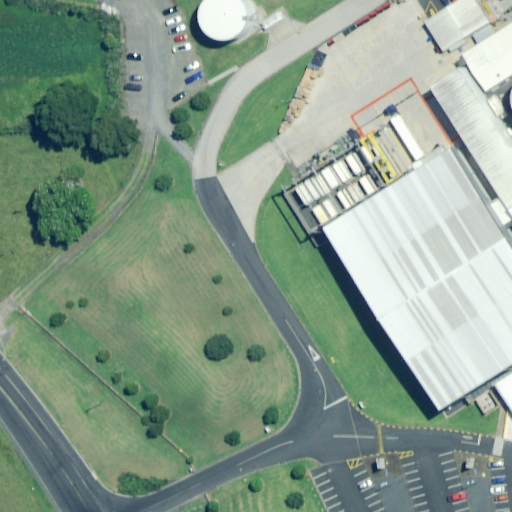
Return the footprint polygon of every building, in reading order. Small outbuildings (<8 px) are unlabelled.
[(214,40),(222,41),(231,40),(238,35),(243,29),(246,22),(246,14),(245,7),(240,0),(239,0),(204,0),(200,5),(197,13),(198,22),(201,30),(207,36),(214,40)] [(460,0),(421,25),(439,53),(489,21),(474,0),(460,0)] [(511,73),(511,23),(462,55),(485,91),(511,73)] [(511,145),(462,68),(428,89),(498,197),(511,218),(511,145)] [(322,77),(309,71),(298,94),(311,100),(322,77)] [(511,251),(498,229),(484,207),(448,150),(407,176),(323,228),(439,412),(493,380),(511,410),(511,251)] [(511,218),(498,197),(484,207),(498,229),(511,220),(511,218)]
